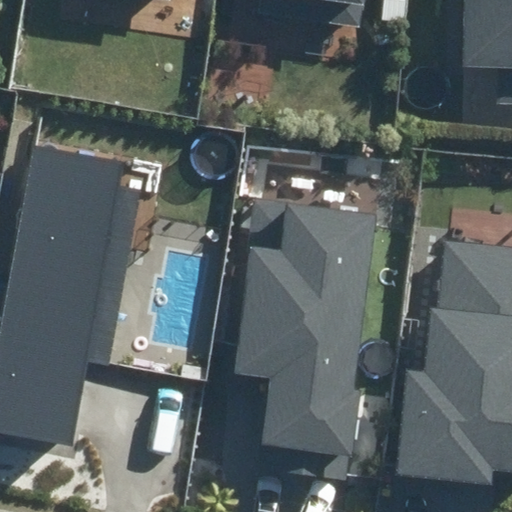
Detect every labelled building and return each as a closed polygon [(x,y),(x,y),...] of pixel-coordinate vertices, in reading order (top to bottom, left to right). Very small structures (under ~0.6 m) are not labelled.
[(258,0),(257,13),(363,27),(366,0),(258,0)] [(511,0),(465,0),(463,65),(511,66),(511,0)] [(33,146),(0,325),(0,432),(70,446),(86,358),(110,362),(143,187),(121,183),(125,162),(33,146)] [(258,465),(348,477),(359,389),(354,388),(376,214),(253,198),(231,373),(269,378),(258,465)] [(406,368),(396,474),(495,484),(496,469),(511,470),(511,245),(446,239),(439,309),(430,308),(424,369),(406,368)]
